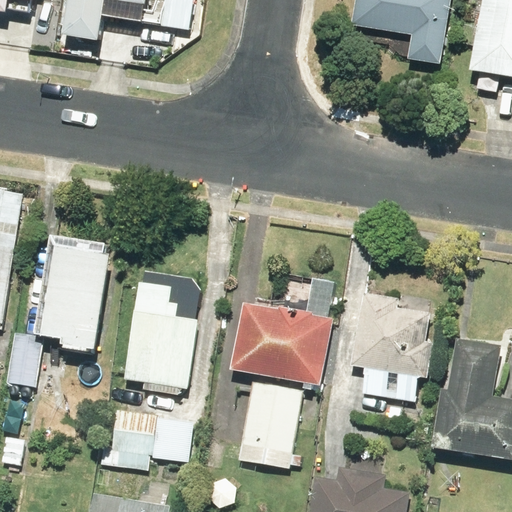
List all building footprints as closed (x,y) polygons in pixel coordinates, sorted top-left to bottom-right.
[(0,0),(0,17),(15,20),(17,3),(42,7),(42,0),(0,0)] [(77,0),(71,42),(107,47),(113,5),(154,12),(155,0),(77,0)] [(195,35),(199,2),(185,0),(170,0),(166,31),(195,35)] [(361,0),(357,30),(417,39),(413,63),(446,69),(457,0),(361,0)] [(511,81),(511,0),(488,0),(476,76),(511,81)] [(0,327),(9,328),(30,198),(0,192),(0,327)] [(104,356),(119,261),(112,260),(114,249),(58,241),(43,340),(19,336),(11,386),(41,390),(48,342),(72,346),(70,355),(96,359),(96,355),(104,356)] [(148,287),(144,286),(130,384),(149,386),(148,393),(186,399),(187,392),(194,393),(204,324),(201,324),(205,293),(196,281),(150,274),(148,287)] [(248,307),(236,375),(257,378),(243,463),(295,472),(309,387),(326,390),(338,322),(340,323),(346,287),(317,282),(311,314),(283,310),(282,313),(248,307)] [(404,301),(368,296),(357,370),(371,372),(367,397),(420,405),(424,380),(434,382),(439,347),(432,346),(436,317),(402,312),(404,301)] [(511,465),(511,404),(500,402),(509,350),(463,343),(454,395),(448,394),(438,454),(511,465)] [(107,449),(105,467),(155,474),(157,462),(193,467),(199,425),(121,414),(116,451),(107,449)] [(30,443),(11,440),(6,466),(25,469),(30,443)] [(341,484),(320,480),(314,511),(410,511),(413,495),(389,491),(391,478),(344,470),(341,484)] [(46,476),(28,473),(25,499),(43,502),(46,476)] [(175,511),(176,510),(98,496),(95,511),(175,511)]
